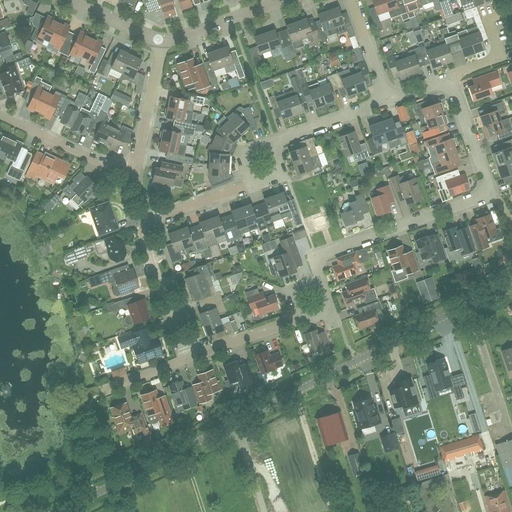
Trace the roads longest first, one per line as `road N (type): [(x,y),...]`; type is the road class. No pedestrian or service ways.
road 1 (residential): [(511,282),(56,511)]
road 2 (residential): [(320,277),(314,259),(324,253),(488,194)]
road 3 (residential): [(187,361),(142,238),(147,219)]
road 4 (residential): [(135,169),(100,162),(0,115)]
road 5 (residential): [(135,169),(160,40)]
road 6 (residential): [(160,40),(282,0)]
road 7 (residential): [(488,194),(449,79)]
road 8 (residential): [(273,143),(386,100)]
